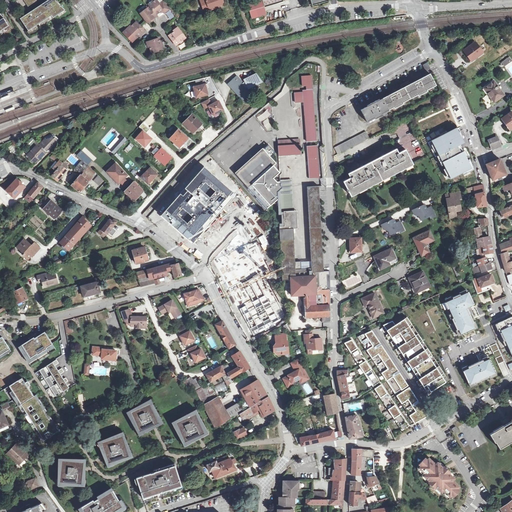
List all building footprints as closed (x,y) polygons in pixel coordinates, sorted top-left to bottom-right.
[(48,0),(45,2),(32,11),(28,13),(20,19),(29,31),(51,15),(53,18),(65,10),(61,6),(60,6),(57,2),(55,0),(48,0)] [(151,7),(156,14),(162,9),(164,12),(169,8),(166,4),(162,7),(159,4),(160,3),(157,0),(156,0),(154,2),(153,1),(149,4),(150,6),(151,7)] [(199,0),(203,10),(223,3),(221,0),(199,0)] [(154,17),(157,15),(156,14),(151,7),(149,8),(148,7),(145,9),(144,8),(140,12),(148,22),(150,20),(154,17)] [(0,31),(9,26),(1,13),(0,13),(0,31)] [(123,32),(132,41),(139,35),(141,33),(142,34),(145,31),(137,22),(135,24),(135,23),(132,26),(131,25),(123,32)] [(185,37),(178,27),(173,30),(174,31),(171,33),(172,34),(170,36),(176,44),(179,41),(182,39),(185,37)] [(151,47),(153,53),(163,49),(161,45),(160,42),(159,38),(147,42),(149,48),(151,47)] [(483,52),(478,45),(475,41),(463,51),(469,59),(470,58),(472,61),(483,52)] [(245,82),(242,84),(246,89),(248,87),(248,88),(263,81),(257,73),(244,79),(245,82)] [(382,98),(388,110),(436,85),(430,74),(418,79),(417,78),(416,77),(415,79),(414,80),(415,81),(397,90),(396,89),(394,89),(393,90),(392,91),(393,92),(382,98)] [(295,102),(304,102),(307,141),(317,140),(312,75),(302,76),(303,86),(307,85),(307,90),(303,90),(303,92),(294,93),(295,102)] [(242,84),(241,82),(242,81),(237,76),(229,83),(243,99),(250,93),(246,89),(242,84)] [(493,81),(486,87),(489,92),(488,93),(494,101),(503,94),(493,81)] [(208,83),(194,87),(197,97),(207,95),(208,93),(207,88),(209,87),(208,83)] [(388,110),(382,98),(375,102),(374,100),(370,102),(371,104),(361,109),(367,121),(374,117),(375,118),(382,115),(381,113),(388,110)] [(209,99),(202,102),(205,108),(209,106),(214,114),(223,109),(219,100),(212,104),(209,99)] [(509,129),(511,127),(511,112),(511,111),(502,119),(509,129)] [(201,123),(192,114),(183,123),(192,132),(201,123)] [(456,128),(428,142),(435,156),(439,155),(451,178),(472,168),(463,151),(461,152),(457,154),(452,144),(454,143),(453,142),(455,141),(457,146),(457,145),(462,143),(459,137),(461,137),(456,128)] [(184,143),(185,144),(189,139),(179,130),(170,139),(180,147),(184,143)] [(370,137),(366,131),(334,147),(337,154),(370,137)] [(114,154),(127,140),(122,135),(109,149),(114,154)] [(42,141),(40,144),(47,151),(52,145),(57,140),(54,137),(42,141)] [(498,140),(490,144),(492,149),(501,145),(498,140)] [(47,151),(40,144),(37,142),(36,141),(32,145),(35,147),(28,155),(27,155),(32,159),(36,162),(38,160),(40,158),(47,151)] [(454,143),(452,144),(457,154),(461,152),(457,145),(457,146),(455,141),(453,142),(454,143)] [(130,143),(124,150),(128,153),(133,146),(130,143)] [(269,144),(236,173),(267,208),(277,199),(281,196),(278,192),(282,187),(281,186),(280,181),(277,182),(274,178),(280,172),(274,165),(277,163),(270,156),(275,152),(269,144)] [(301,144),(279,146),(279,155),(301,154),(301,144)] [(25,152),(28,155),(35,147),(32,145),(25,152)] [(317,146),(307,146),(309,167),(318,166),(317,146)] [(85,148),(83,150),(92,159),(94,157),(85,148)] [(154,155),(165,165),(172,158),(161,148),(160,150),(154,155)] [(412,163),(411,160),(405,149),(398,153),(396,149),(348,173),(351,177),(344,181),(348,189),(347,189),(347,191),(348,192),(349,191),(350,194),(412,163)] [(62,165),(63,163),(53,154),(50,157),(55,161),(51,167),(56,171),(52,176),(58,180),(67,170),(62,165)] [(499,159),(486,164),(489,171),(493,179),(494,179),(505,174),(506,174),(500,159),(499,159)] [(84,171),(89,166),(84,161),(76,170),(81,174),(84,171)] [(107,171),(112,176),(113,175),(120,182),(127,175),(116,163),(107,171)] [(96,172),(89,166),(84,171),(92,177),(96,172)] [(158,174),(151,167),(142,177),(148,183),(158,174)] [(92,177),(84,171),(72,185),(80,192),(93,178),(92,177)] [(98,175),(94,181),(99,185),(103,180),(98,175)] [(113,175),(112,176),(119,183),(120,182),(113,175)] [(17,179),(6,190),(15,198),(25,186),(17,179)] [(281,214),(282,226),(284,226),(284,211),(292,211),(291,180),(282,180),(282,187),(278,192),(281,196),(277,199),(278,214),(281,214)] [(143,190),(134,182),(125,191),(133,200),(143,190)] [(37,184),(28,195),(33,198),(43,187),(43,186),(39,183),(37,184)] [(483,184),(474,187),(475,190),(477,206),(485,206),(486,206),(483,184)] [(307,187),(307,194),(309,194),(314,268),(312,268),(295,269),(293,229),(297,228),(297,224),(295,225),(294,211),(292,211),(284,211),(284,226),(282,226),(279,226),(279,229),(279,230),(280,240),(282,264),(282,280),(291,279),(305,295),(305,298),(306,306),(304,306),(305,317),(322,317),(322,327),(331,326),(330,306),(330,305),(330,290),(328,289),(323,290),(322,290),(318,286),(321,286),(321,285),(322,285),(323,282),(324,282),(324,280),(323,263),(321,226),(319,186),(307,187)] [(460,192),(451,194),(451,197),(447,198),(450,217),(455,216),(455,210),(460,210),(458,199),(460,199),(460,192)] [(62,210),(51,201),(50,202),(45,197),(39,203),(44,208),(44,209),(54,219),(62,210)] [(427,208),(425,204),(413,210),(414,214),(420,216),(421,219),(430,215),(431,217),(435,215),(432,208),(428,210),(427,208)] [(511,212),(511,208),(511,207),(511,206),(500,211),(503,217),(511,212)] [(83,217),(75,226),(84,234),(87,229),(91,225),(87,222),(88,221),(83,217)] [(101,230),(106,233),(107,232),(112,236),(117,230),(112,227),(116,221),(113,219),(112,221),(109,219),(108,220),(106,219),(100,226),(102,228),(101,230)] [(394,219),(382,224),(383,228),(389,230),(391,234),(399,230),(400,232),(405,230),(401,223),(397,225),(396,223),(394,219)] [(84,234),(75,226),(69,232),(78,240),(82,235),(84,234)] [(484,246),(483,238),(482,238),(481,235),(479,235),(479,233),(480,233),(479,226),(478,226),(478,228),(474,228),(478,248),(479,247),(483,246),(484,246)] [(87,229),(84,234),(82,235),(86,239),(91,233),(87,229)] [(429,251),(425,243),(433,239),(429,231),(414,238),(422,255),(429,251)] [(78,240),(69,232),(60,242),(64,245),(65,244),(70,249),(78,240)] [(362,251),(361,238),(350,238),(350,252),(362,251)] [(500,247),(502,253),(507,251),(511,249),(511,241),(511,238),(510,239),(511,243),(500,247)] [(34,252),(35,253),(40,248),(34,243),(32,246),(24,239),(17,247),(24,253),(24,255),(28,259),(31,255),(34,252)] [(491,244),(484,246),(483,246),(484,253),(493,252),(491,244)] [(148,259),(145,247),(133,250),(137,263),(148,259)] [(268,256),(261,261),(254,249),(237,259),(247,277),(245,278),(250,285),(263,277),(264,279),(269,276),(266,270),(274,265),(268,256)] [(391,249),(375,256),(377,260),(381,268),(389,264),(388,261),(395,258),(391,249)] [(477,260),(478,263),(479,266),(485,264),(487,263),(485,257),(477,260)] [(509,257),(502,259),(502,260),(506,272),(511,270),(511,267),(509,258),(509,257)] [(172,269),(171,265),(170,262),(168,263),(168,264),(147,270),(149,275),(150,279),(167,274),(166,271),(170,270),(172,269)] [(178,263),(171,265),(172,269),(174,277),(181,275),(178,263)] [(485,264),(479,266),(475,267),(477,271),(481,270),(481,272),(486,270),(485,264)] [(153,279),(150,280),(150,279),(149,275),(147,270),(136,273),(138,279),(140,286),(141,287),(154,283),(153,279)] [(423,271),(411,277),(415,285),(413,286),(416,292),(430,286),(423,271)] [(48,284),(57,282),(54,273),(47,275),(47,273),(37,275),(38,280),(41,279),(42,282),(43,287),(48,286),(48,284)] [(491,274),(485,276),(487,285),(494,282),(491,274)] [(487,285),(485,276),(478,279),(478,280),(474,281),(476,286),(480,284),(481,287),(487,285)] [(98,283),(81,287),(84,296),(94,293),(94,294),(100,292),(98,283)] [(18,304),(29,299),(23,286),(12,291),(18,304)] [(199,290),(185,294),(187,302),(191,301),(192,305),(198,303),(204,300),(199,290)] [(453,299),(444,303),(447,309),(449,308),(451,313),(450,314),(457,329),(458,329),(461,335),(475,328),(472,323),(474,322),(467,307),(474,304),(468,292),(460,295),(460,294),(452,297),(453,299)] [(364,305),(368,306),(373,317),(383,312),(375,293),(362,299),(364,305)] [(168,311),(169,312),(171,311),(175,318),(181,314),(173,299),(158,308),(162,314),(168,311)] [(197,316),(211,310),(208,305),(195,311),(197,316)] [(136,324),(136,326),(136,328),(146,328),(146,317),(132,317),(130,309),(122,312),(124,319),(129,317),(130,322),(131,322),(131,324),(136,324)] [(129,317),(124,319),(126,322),(131,326),(136,326),(136,324),(131,324),(131,322),(130,322),(129,317)] [(424,387),(428,393),(448,380),(407,317),(395,324),(392,321),(383,325),(392,338),(406,359),(424,387)] [(511,319),(511,317),(497,323),(500,329),(498,329),(504,341),(505,340),(511,355),(511,319)] [(236,344),(222,321),(216,324),(229,348),(236,344)] [(187,326),(179,331),(181,335),(180,336),(185,345),(194,340),(187,326)] [(372,330),(358,336),(361,341),(368,352),(376,364),(386,380),(393,391),(395,394),(408,385),(399,371),(380,343),(372,330)] [(30,340),(19,347),(31,366),(57,350),(45,331),(38,336),(35,338),(34,337),(30,340)] [(306,335),(304,335),(305,343),(307,343),(308,349),(313,348),(313,349),(318,349),(319,350),(323,350),(322,338),(313,339),(313,334),(306,335)] [(281,335),(275,336),(276,343),(274,347),(274,352),(277,351),(281,354),(289,353),(288,340),(287,340),(286,335),(281,335)] [(0,355),(10,349),(2,337),(0,337),(0,355)] [(352,339),(344,342),(373,387),(380,382),(379,381),(368,364),(365,360),(353,341),(352,339)] [(496,343),(490,346),(498,364),(504,361),(496,343)] [(196,346),(188,349),(190,354),(191,353),(192,356),(195,362),(205,358),(201,349),(198,350),(196,346)] [(103,348),(93,347),(93,354),(102,355),(102,359),(115,360),(116,351),(103,349),(103,348)] [(239,366),(247,362),(240,351),(233,356),(239,366)] [(469,368),(463,371),(469,384),(475,382),(475,383),(490,376),(489,375),(496,372),(489,358),(484,361),(483,360),(468,366),(469,368)] [(298,359),(292,362),(296,371),(289,375),(289,376),(284,379),(288,387),(294,384),(293,382),(299,379),(302,377),(304,381),(309,378),(303,367),(303,368),(298,359)] [(57,360),(39,370),(56,396),(60,393),(58,390),(61,388),(63,392),(69,388),(66,382),(68,381),(66,377),(64,379),(60,374),(64,372),(62,368),(58,370),(55,365),(59,363),(57,360)] [(231,371),(228,373),(230,378),(250,367),(247,362),(239,366),(231,371)] [(227,363),(221,366),(225,374),(226,374),(228,373),(231,371),(227,363)] [(225,374),(221,366),(206,374),(210,382),(222,376),(225,374)] [(347,374),(347,373),(347,371),(338,371),(337,375),(340,391),(349,389),(348,383),(345,374),(347,374)] [(226,374),(225,374),(222,376),(225,381),(230,378),(228,373),(226,374)] [(183,382),(188,386),(193,381),(192,380),(190,377),(183,382)] [(22,378),(4,389),(6,393),(11,389),(12,391),(21,404),(44,440),(48,438),(45,434),(48,432),(50,436),(59,430),(57,426),(54,427),(52,423),(54,421),(51,417),(49,418),(46,414),(48,412),(45,408),(43,409),(40,405),(42,404),(40,399),(38,401),(35,396),(34,396),(28,386),(30,384),(29,382),(28,381),(25,383),(22,378)] [(197,378),(192,380),(193,381),(188,386),(195,391),(201,387),(197,378)] [(239,414),(268,396),(260,382),(242,392),(248,402),(241,406),(240,404),(226,412),(217,397),(212,400),(204,386),(195,391),(203,405),(216,428),(225,422),(227,422),(230,420),(235,416),(239,414)] [(215,386),(218,393),(227,389),(224,382),(215,386)] [(381,384),(374,388),(402,430),(409,426),(399,412),(396,407),(392,401),(382,386),(381,384)] [(409,387),(396,395),(398,398),(405,408),(413,421),(414,423),(427,415),(418,401),(409,387)] [(349,389),(340,391),(342,399),(351,397),(350,394),(349,389)] [(21,404),(12,391),(10,392),(18,406),(21,404)] [(336,413),(339,412),(335,395),(325,397),(328,414),(336,413)] [(268,396),(239,414),(244,421),(255,414),(256,415),(260,412),(263,417),(274,410),(270,399),(268,396)] [(316,405),(315,396),(302,398),(303,407),(316,405)] [(151,402),(129,411),(139,432),(153,426),(160,423),(151,402)] [(97,403),(87,409),(90,415),(100,409),(97,403)] [(196,412),(175,422),(185,442),(200,436),(205,433),(196,412)] [(349,439),(355,438),(361,436),(362,436),(356,415),(345,417),(349,439)] [(235,416),(230,420),(233,425),(238,421),(235,416)] [(499,448),(511,440),(511,420),(509,422),(508,421),(510,420),(508,416),(501,421),(502,424),(504,422),(506,425),(490,435),(496,444),(497,443),(499,448)] [(230,420),(227,422),(232,433),(233,433),(237,431),(233,425),(230,420)] [(243,429),(233,433),(237,441),(246,436),(243,429)] [(297,441),(299,445),(300,446),(335,439),(333,430),(316,434),(300,437),(300,440),(297,441)] [(123,435),(101,441),(106,456),(108,463),(130,456),(123,435)] [(511,440),(499,448),(501,450),(511,443),(511,440)] [(26,453),(16,444),(10,451),(14,455),(11,458),(20,465),(27,457),(24,455),(26,453)] [(361,456),(361,449),(352,448),(352,461),(351,474),(360,475),(361,456)] [(374,450),(361,449),(361,456),(374,458),(374,450)] [(454,478),(448,473),(446,473),(444,472),(443,471),(443,468),(440,465),(440,453),(417,454),(418,472),(418,475),(419,478),(419,480),(421,481),(422,483),(423,484),(425,486),(425,487),(430,493),(431,492),(436,497),(436,496),(438,498),(439,499),(441,500),(444,500),(447,500),(449,500),(452,499),(453,498),(455,497),(454,496),(459,490),(457,488),(459,487),(452,480),(454,478)] [(210,472),(212,471),(215,478),(236,470),(230,458),(217,463),(216,461),(207,464),(210,472)] [(84,462),(62,459),(59,482),(82,484),(83,469),(84,462)] [(151,473),(137,477),(143,498),(165,491),(182,486),(175,465),(154,472),(151,473)] [(345,480),(345,472),(337,472),(337,470),(335,470),(334,470),(334,468),(328,468),(328,474),(333,474),(333,477),(332,477),(332,479),(333,479),(345,480)] [(377,483),(379,483),(376,476),(366,476),(369,485),(377,483)] [(24,485),(30,490),(31,490),(39,487),(36,479),(28,482),(29,483),(24,485)] [(345,480),(333,479),(332,492),(332,499),(343,500),(345,480)] [(292,511),(293,505),(295,505),(295,497),(297,497),(297,490),(299,490),(299,481),(285,481),(285,484),(283,484),(283,489),(280,489),(279,497),(278,497),(278,505),(277,505),(276,511),(292,511)] [(351,482),(350,491),(359,491),(359,482),(351,482)] [(93,500),(81,507),(84,511),(113,511),(122,506),(112,490),(94,501),(93,500)] [(313,491),(313,499),(325,499),(325,492),(313,491)] [(359,491),(350,491),(349,504),(357,505),(357,499),(358,499),(359,496),(360,495),(360,492),(360,491),(359,491)] [(375,496),(367,498),(367,499),(369,505),(371,504),(378,503),(375,496)] [(343,500),(332,499),(330,499),(330,504),(341,505),(340,508),(343,508),(343,507),(343,500)] [(502,511),(511,511),(511,499),(500,508),(502,511)] [(43,511),(45,510),(40,503),(31,507),(30,507),(28,508),(26,508),(26,509),(19,511),(43,511)]
